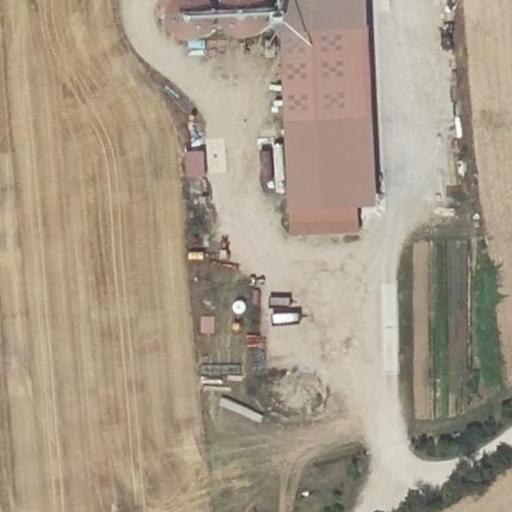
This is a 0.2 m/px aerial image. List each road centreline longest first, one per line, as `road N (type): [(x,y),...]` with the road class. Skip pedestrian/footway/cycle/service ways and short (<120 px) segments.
road 1 (track): [(377,268),(388,444),(419,500)]
road 2 (track): [(395,511),(511,437)]
